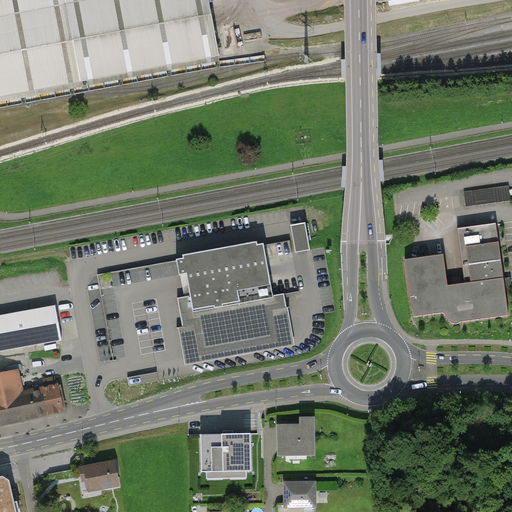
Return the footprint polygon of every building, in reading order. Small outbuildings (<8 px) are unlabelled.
[(0,0),(0,100),(220,59),(209,0),(0,0)] [(511,201),(509,186),(465,192),(467,207),(511,201)] [(307,223),(291,226),(296,253),(311,251),(307,223)] [(444,255),(405,260),(413,317),(444,313),(450,321),(451,323),(453,324),(456,324),(459,324),(461,322),(509,316),(496,223),(458,229),(465,284),(448,286),(444,255)] [(179,330),(185,366),(295,347),(286,295),(273,297),(264,245),(177,261),(183,299),(178,300),(183,329),(179,330)] [(55,305),(0,315),(0,351),(62,340),(55,305)] [(0,427),(65,414),(59,384),(24,392),(20,371),(0,375),(0,427)] [(300,424),(277,424),(278,456),(315,455),(315,417),(300,417),(300,424)] [(208,436),(200,436),(201,474),(207,474),(207,479),(247,478),(247,473),(253,472),(252,435),(234,435),(232,435),(223,436),(208,436)] [(83,472),(88,497),(121,491),(116,466),(83,472)] [(0,478),(0,511),(16,511),(10,481),(3,478),(0,478)] [(317,482),(284,482),(285,506),(285,509),(305,509),(317,509),(317,482)]
